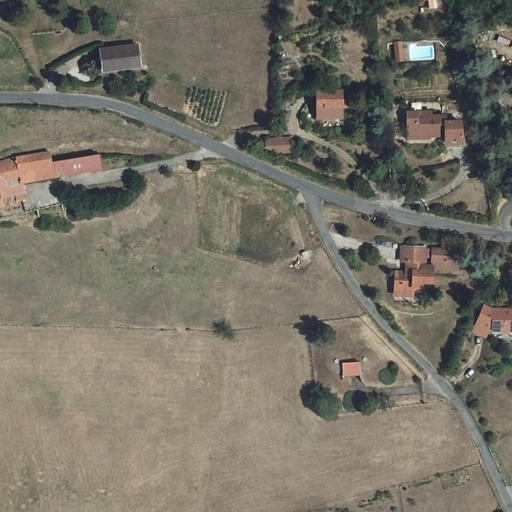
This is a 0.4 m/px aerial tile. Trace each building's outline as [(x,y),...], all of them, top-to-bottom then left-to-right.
[(137,39),(102,41),(103,62),(138,59),(137,39)] [(343,76),(315,78),(317,105),(345,104),(343,76)] [(430,94),(406,94),(407,114),(426,114),(426,118),(445,118),(445,126),(463,126),(462,103),(444,104),(444,98),(431,98),(430,94)] [(292,139),(290,126),(267,129),(268,136),(280,141),(292,139)] [(106,157),(102,143),(55,155),(58,169),(106,157)] [(0,200),(29,193),(28,184),(26,177),(58,169),(55,155),(53,144),(23,146),(0,154),(0,200)] [(75,194),(41,203),(44,213),(78,205),(75,194)] [(448,248),(448,240),(394,235),(392,249),(398,249),(396,260),(386,259),(384,283),(401,285),(402,277),(411,277),(411,272),(422,272),(423,262),(451,264),(453,249),(448,248)] [(511,303),(499,304),(485,299),(475,325),(487,330),(493,317),(499,317),(500,323),(511,322),(511,303)] [(364,374),(364,360),(347,360),(347,374),(364,374)]
